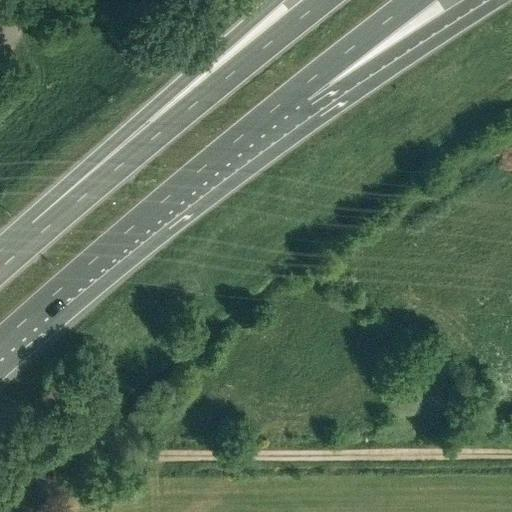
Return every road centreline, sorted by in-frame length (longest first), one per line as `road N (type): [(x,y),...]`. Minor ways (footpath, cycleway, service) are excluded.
road 1 (track): [(104,459),(511,455)]
road 2 (trunk): [(0,343),(292,93)]
road 3 (trunk): [(326,0),(45,230)]
road 4 (trunk): [(274,0),(45,230)]
road 5 (trunk): [(292,93),(488,0)]
road 6 (trunk): [(292,93),(414,0)]
